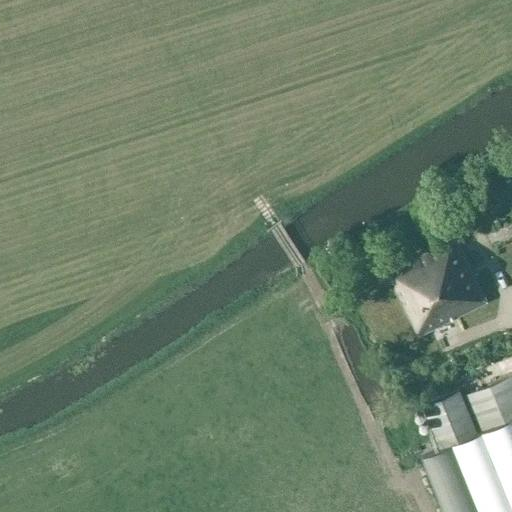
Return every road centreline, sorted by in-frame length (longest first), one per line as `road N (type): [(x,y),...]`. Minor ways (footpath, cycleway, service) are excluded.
road 1 (track): [(259,197),(306,275),(394,466),(411,458)]
road 2 (track): [(259,197),(238,160),(0,289)]
road 3 (track): [(238,160),(501,0)]
